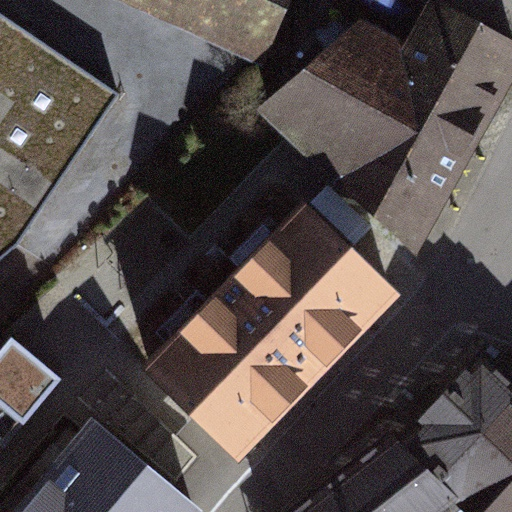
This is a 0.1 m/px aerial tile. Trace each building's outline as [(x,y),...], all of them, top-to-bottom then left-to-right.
[(287,0),(127,0),(260,60),(287,0)] [(362,21),(266,107),(416,249),(511,80),(511,49),(433,12),(406,49),(362,21)] [(0,262),(22,244),(121,98),(0,14),(0,262)] [(303,195),(142,362),(240,456),(401,290),(303,195)] [(0,434),(4,437),(59,371),(12,332),(0,345),(0,434)] [(407,427),(301,511),(437,511),(461,493),(481,511),(511,511),(511,381),(479,350),(407,427)] [(195,511),(202,505),(93,413),(8,511),(195,511)]
